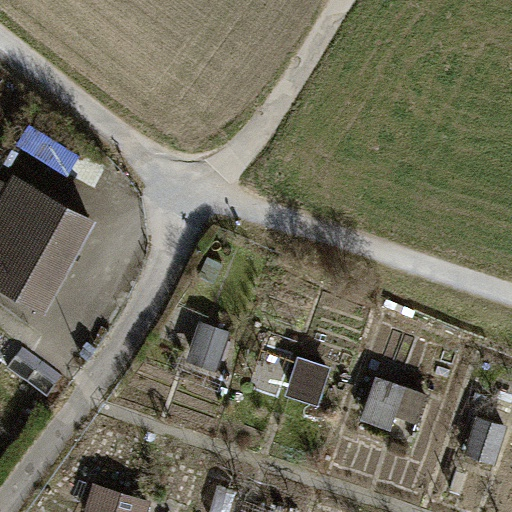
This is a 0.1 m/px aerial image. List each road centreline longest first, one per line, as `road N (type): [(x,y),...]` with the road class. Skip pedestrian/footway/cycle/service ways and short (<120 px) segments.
road 1 (track): [(511,290),(200,193)]
road 2 (track): [(0,38),(200,193)]
road 3 (track): [(200,193),(257,137),(346,0)]
